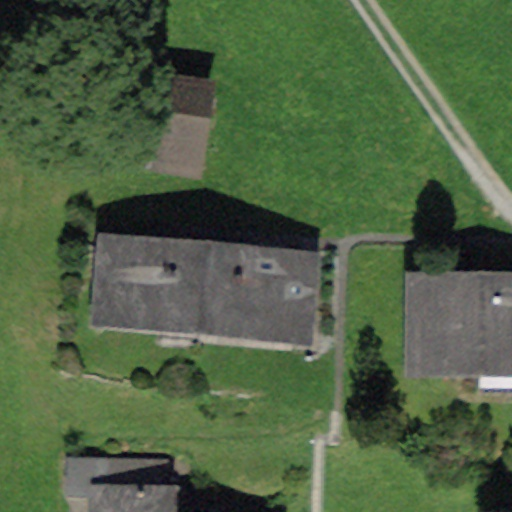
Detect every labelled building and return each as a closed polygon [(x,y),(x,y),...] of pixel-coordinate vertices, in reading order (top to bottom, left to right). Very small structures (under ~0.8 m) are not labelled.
[(155,66),(139,150),(190,160),(205,74),(155,66)] [(101,292),(201,300),(206,240),(106,231),(101,292)] [(306,249),(206,240),(201,300),(301,308),(306,249)] [(424,273),(424,345),(511,346),(511,273),(475,274),(476,260),(430,260),(430,273),(424,273)] [(164,511),(163,462),(131,462),(131,459),(68,459),(69,483),(100,482),(100,511),(164,511)]
